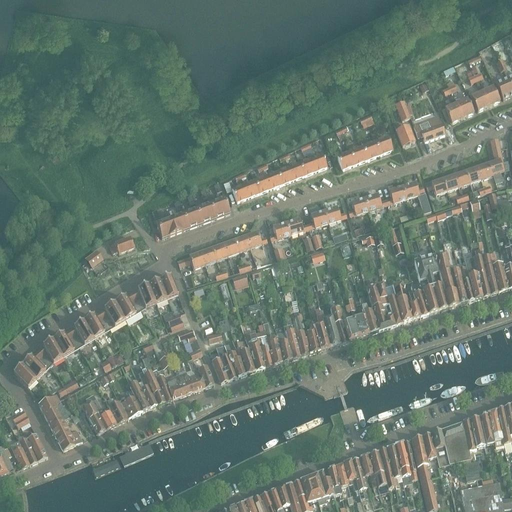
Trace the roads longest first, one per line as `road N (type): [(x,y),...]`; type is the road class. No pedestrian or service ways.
road 1 (residential): [(168,261),(162,249),(511,124)]
road 2 (residential): [(200,511),(511,392)]
road 3 (residential): [(220,393),(511,298)]
road 4 (residential): [(57,463),(6,379),(9,367),(68,320),(168,261)]
road 5 (residential): [(57,463),(220,393)]
road 6 (residential): [(220,393),(168,261)]
